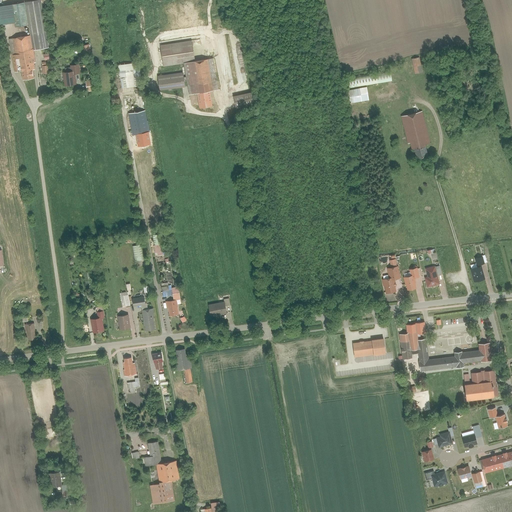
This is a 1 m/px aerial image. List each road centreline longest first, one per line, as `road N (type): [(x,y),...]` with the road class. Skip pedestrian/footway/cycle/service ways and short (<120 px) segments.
road 1 (secondary): [(0,360),(487,296)]
road 2 (unknown): [(289,321),(257,120),(215,31)]
